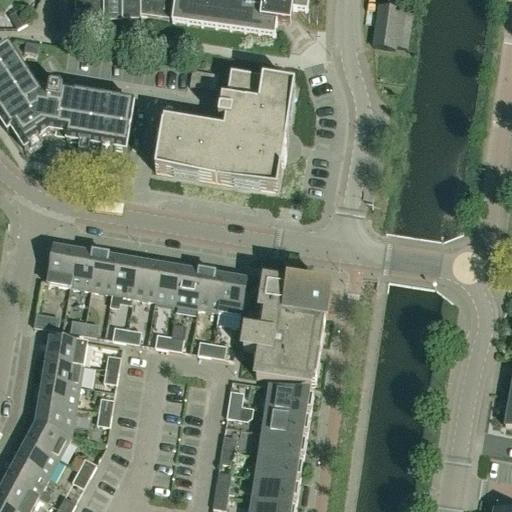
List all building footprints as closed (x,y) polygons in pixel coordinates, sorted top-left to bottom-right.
[(73,0),(57,0),(59,24),(75,23),(73,0)] [(309,16),(311,0),(74,0),(77,23),(104,23),(104,25),(124,26),(123,23),(142,24),(142,18),(173,23),(173,26),(276,40),(278,25),(292,27),(294,14),(309,16)] [(372,51),(397,54),(398,51),(409,52),(414,14),(377,9),(372,51)] [(127,153),(135,106),(65,95),(64,92),(62,88),(54,87),(49,91),(47,101),(43,101),(42,99),(43,98),(10,48),(0,54),(0,121),(8,133),(12,131),(25,151),(40,141),(37,136),(48,129),(69,132),(67,143),(127,153)] [(57,84),(57,68),(42,68),(41,84),(57,84)] [(163,130),(156,175),(249,190),(249,188),(277,193),(282,159),(284,159),(296,89),(232,78),(228,102),(223,101),(221,113),(219,122),(227,123),(225,133),(165,123),(164,130),(163,130)] [(70,290),(77,253),(55,249),(48,286),(70,290)] [(92,294),(98,256),(77,253),(70,290),(92,294)] [(110,311),(119,260),(98,256),(92,294),(113,297),(110,311)] [(134,301),(141,264),(119,260),(110,311),(120,313),(121,308),(132,309),(133,301),(134,301)] [(155,304),(162,267),(141,264),(134,301),(155,304)] [(177,308),(183,271),(162,267),(155,304),(177,308)] [(198,312),(204,275),(183,271),(177,308),(198,312)] [(219,315),(226,278),(204,275),(198,312),(219,315)] [(248,282),(226,278),(219,315),(217,328),(239,332),(241,319),(248,282)] [(246,334),(244,352),(261,355),(257,381),(311,389),(312,387),(305,386),(307,376),(317,377),(324,332),(314,331),(315,321),(327,323),(331,293),(289,286),(289,288),(265,284),(261,312),(267,313),(263,337),(246,334)] [(37,317),(35,330),(58,334),(60,321),(37,317)] [(84,339),(86,326),(73,323),(71,336),(84,339)] [(99,328),(86,326),(84,339),(97,341),(99,328)] [(126,346),(129,333),(115,331),(113,343),(126,346)] [(142,335),(129,333),(126,346),(139,348),(142,335)] [(169,353),(171,340),(158,338),(156,351),(169,353)] [(51,340),(47,362),(84,368),(88,346),(51,340)] [(184,342),(171,340),(169,353),(182,355),(184,342)] [(212,360),(214,347),(200,345),(198,358),(212,360)] [(227,349),(214,347),(212,360),(225,362),(227,349)] [(109,359),(107,372),(119,374),(122,361),(109,359)] [(81,390),(84,368),(47,362),(43,384),(81,390)] [(117,387),(119,374),(107,372),(104,385),(117,387)] [(77,411),(81,390),(43,384),(40,405),(77,411)] [(272,390),(268,414),(310,420),(311,419),(306,419),(307,411),(312,412),(314,397),(272,390)] [(231,394),(229,408),(242,410),(244,396),(231,394)] [(102,402),(100,415),(112,417),(115,404),(102,402)] [(72,438),(77,411),(40,405),(36,426),(72,438)] [(240,423),(242,410),(229,408),(227,421),(240,423)] [(308,434),(310,420),(268,414),(265,436),(307,443),(307,442),(302,441),(303,433),(308,434)] [(110,430),(112,417),(100,415),(98,428),(110,430)] [(59,463),(72,438),(36,426),(26,445),(59,463)] [(305,457),(307,443),(265,436),(261,459),(303,465),(303,464),(299,464),(300,456),(305,457)] [(224,439),(222,453),(235,455),(237,441),(224,439)] [(49,482),(59,463),(26,445),(16,464),(49,482)] [(233,468),(235,455),(222,453),(220,466),(233,468)] [(301,479),(303,465),(261,459),(258,481),(300,488),(300,487),(295,486),(296,479),(301,479)] [(86,462),(80,474),(91,480),(97,468),(86,462)] [(43,494),(49,482),(16,464),(6,483),(49,506),(51,503),(48,497),(43,494)] [(85,492),(91,480),(80,474),(73,486),(85,492)] [(228,500),(230,486),(231,478),(218,476),(215,498),(228,500)] [(298,502),(300,488),(258,481),(254,504),(296,510),(297,509),(292,509),(293,501),(298,502)] [(49,506),(6,483),(0,493),(0,504),(14,511),(32,511),(38,502),(48,507),(49,506)] [(220,511),(226,511),(228,500),(215,498),(213,511),(220,511)] [(65,500),(59,511),(73,511),(77,506),(65,500)]
